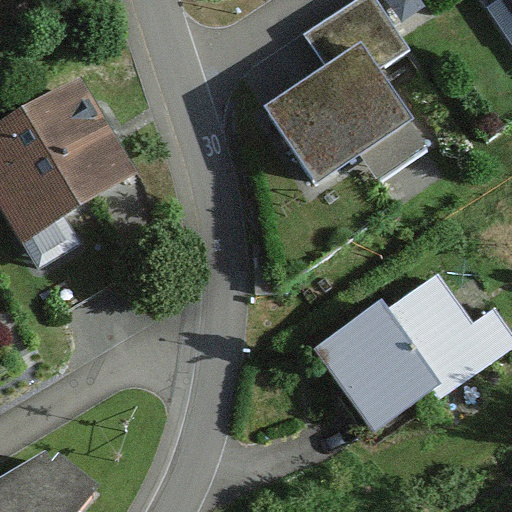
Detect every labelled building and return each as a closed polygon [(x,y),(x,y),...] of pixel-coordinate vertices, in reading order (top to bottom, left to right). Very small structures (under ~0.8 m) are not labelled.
[(340,84),(282,118),(331,201),(431,142),(388,69),(416,53),(384,0),(374,0),(312,37),(340,84)] [(511,0),(503,0),(511,13),(511,0)] [(79,95),(0,140),(0,186),(29,235),(127,178),(79,95)] [(445,274),(327,358),(387,442),(511,352),(511,327),(503,315),(484,329),(445,274)] [(106,511),(115,500),(60,462),(0,499),(0,511),(106,511)]
